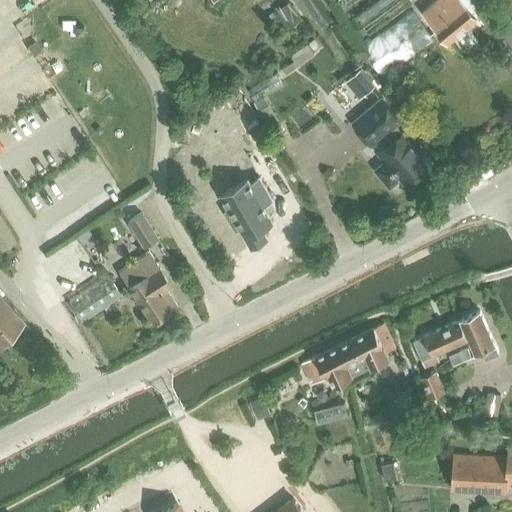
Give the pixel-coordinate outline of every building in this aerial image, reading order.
[(291,0),(276,9),(288,27),(302,18),(291,0)] [(502,23),(511,16),(500,2),(499,2),(496,0),(435,0),(423,11),(449,43),(490,9),(502,23)] [(436,39),(414,9),(364,45),(386,75),(436,39)] [(308,43),(296,51),(303,61),(315,53),(308,43)] [(346,81),(361,97),(376,84),(361,68),(346,81)] [(277,71),(248,89),(255,99),(283,82),(277,71)] [(408,186),(433,165),(406,133),(404,135),(397,125),(401,122),(383,100),(356,123),(374,145),(383,137),(391,146),(381,154),(388,162),(378,171),(391,187),(402,178),(408,186)] [(247,177),(220,195),(228,207),(223,210),(236,231),(240,228),(252,245),(269,235),(263,226),(273,219),(263,203),(272,198),(264,185),(281,174),(263,147),(246,158),(258,177),(250,181),(247,177)] [(181,156),(178,164),(189,168),(192,160),(181,156)] [(202,180),(181,192),(197,218),(218,205),(207,188),(231,173),(225,162),(200,177),(202,180)] [(141,213),(127,222),(143,247),(157,239),(141,213)] [(20,243),(2,215),(0,216),(0,250),(2,255),(20,243)] [(150,322),(177,306),(164,287),(170,283),(149,251),(117,271),(150,322)] [(108,273),(68,300),(82,321),(102,308),(107,315),(112,311),(107,304),(113,301),(122,294),(108,273)] [(0,312),(9,304),(0,294),(0,312)] [(0,344),(25,322),(9,304),(0,312),(0,344)] [(480,312),(459,321),(468,339),(469,342),(475,354),(482,351),(486,360),(499,355),(480,312)] [(436,354),(468,339),(459,321),(414,341),(425,365),(438,359),(436,354)] [(383,324),(352,339),(362,358),(361,359),(364,365),(367,370),(390,359),(386,353),(395,348),(383,324)] [(334,386),(367,370),(364,365),(361,359),(362,358),(352,339),(302,363),(312,384),(329,375),(334,386)] [(459,351),(463,361),(472,356),(468,347),(459,351)] [(447,390),(437,369),(421,376),(430,397),(447,390)] [(411,385),(386,394),(392,410),(417,401),(411,385)] [(488,392),(485,412),(498,414),(501,394),(488,392)] [(264,395),(250,401),(257,417),(271,411),(264,395)] [(348,414),(344,402),(314,410),(318,422),(348,414)] [(511,482),(511,446),(509,446),(508,457),(456,454),(454,488),(507,490),(508,483),(511,482)] [(303,511),(293,498),(274,511),(303,511)] [(181,511),(177,502),(156,511),(181,511)]
